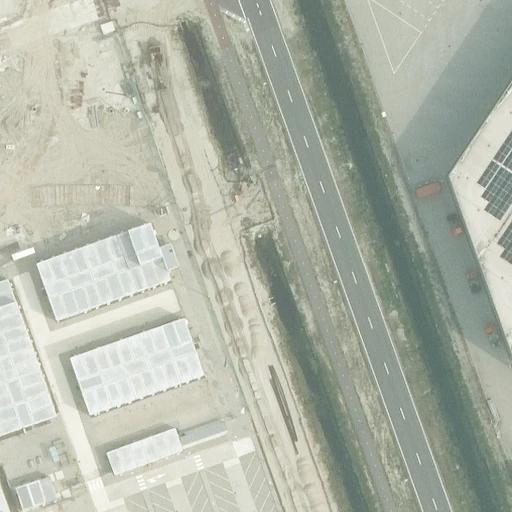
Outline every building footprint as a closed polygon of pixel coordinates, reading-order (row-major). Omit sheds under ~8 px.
[(511,80),(496,105),(447,179),(510,359),(511,359),(511,80)] [(150,225),(36,265),(56,322),(170,282),(150,225)] [(8,280),(0,283),(0,437),(56,418),(8,280)] [(184,320),(69,360),(89,417),(204,377),(184,320)] [(175,429),(106,454),(114,477),(183,452),(175,429)] [(50,478),(15,489),(22,511),(57,501),(50,478)]
